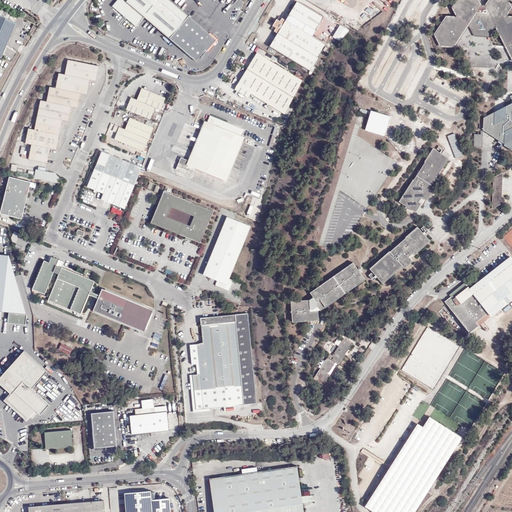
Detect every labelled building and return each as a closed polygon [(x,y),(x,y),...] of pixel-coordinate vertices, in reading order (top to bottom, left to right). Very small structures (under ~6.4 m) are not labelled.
[(118,0),(113,6),(123,16),(127,19),(136,27),(145,18),(169,39),(189,16),(169,0),(118,0)] [(274,26),(276,28),(274,31),(278,34),(270,47),(309,70),(317,57),(305,49),(312,37),(324,17),(297,1),(286,20),(282,18),(280,21),(277,20),(277,19),(273,26),(274,26)] [(10,14),(0,9),(0,16),(8,20),(10,14)] [(474,37),(488,37),(496,26),(489,13),(476,12),(468,25),(474,37)] [(0,56),(1,57),(15,23),(8,20),(0,16),(0,56)] [(339,26),(332,37),(339,41),(348,31),(339,26)] [(317,57),(325,44),(312,37),(305,49),(317,57)] [(302,81),(257,53),(247,69),(264,79),(293,97),(302,81)] [(99,66),(69,60),(66,75),(59,74),(56,89),(50,88),(47,102),(40,101),(35,130),(28,129),(26,144),(32,145),(29,159),(47,163),(50,148),(57,150),(62,120),(69,121),(72,107),(78,108),(81,93),(87,95),(90,80),(97,81),(99,66)] [(251,94),(284,114),(293,97),(264,79),(247,69),(235,90),(248,98),(251,94)] [(133,98),(128,109),(151,119),(156,108),(162,110),(166,98),(143,89),(138,100),(133,98)] [(385,137),(391,118),(371,112),(366,132),(385,137)] [(223,180),(241,136),(244,130),(209,115),(206,122),(188,166),(195,169),(223,180)] [(155,127),(131,116),(126,128),(121,126),(116,137),(145,150),(155,127)] [(187,163),(188,166),(206,122),(203,121),(188,160),(187,163)] [(455,157),(462,155),(454,132),(447,135),(455,157)] [(244,137),(241,136),(223,180),(226,181),(244,137)] [(480,147),(481,139),(472,139),(472,147),(480,147)] [(428,190),(448,159),(433,149),(425,162),(426,162),(414,180),(413,180),(399,202),(415,212),(421,203),(419,202),(421,198),(426,201),(432,192),(428,190)] [(104,151),(97,168),(136,185),(141,173),(143,167),(104,151)] [(192,177),(195,169),(188,166),(187,163),(188,160),(180,158),(175,170),(192,177)] [(136,185),(97,168),(90,186),(97,189),(96,191),(98,192),(99,190),(105,193),(103,198),(127,208),(136,185)] [(36,169),(34,178),(57,183),(59,174),(36,169)] [(504,198),(501,196),(502,174),(494,178),(493,208),(504,202),(504,198)] [(31,182),(10,177),(1,214),(22,219),(31,182)] [(213,210),(164,190),(151,222),(186,236),(185,238),(191,241),(191,239),(200,242),(213,210)] [(340,197),(333,195),(319,240),(327,242),(340,197)] [(353,208),(346,206),(338,232),(344,235),(353,208)] [(221,282),(219,286),(229,290),(233,280),(229,278),(251,226),(227,216),(203,275),(217,280),(221,282)] [(415,255),(430,242),(418,228),(405,238),(406,239),(391,252),(390,251),(370,269),(383,283),(403,266),(404,268),(413,261),(409,257),(413,254),(415,255)] [(11,237),(12,239),(17,241),(20,233),(14,230),(11,237)] [(27,312),(9,257),(0,256),(0,313),(8,314),(7,324),(25,327),(27,312)] [(96,297),(98,294),(91,291),(95,281),(57,265),(59,259),(52,256),(49,262),(44,260),(32,288),(45,294),(54,271),(58,273),(48,299),(81,313),(89,294),(96,297)] [(469,332),(511,299),(511,259),(510,257),(477,284),(474,280),(445,301),(447,304),(443,306),(447,313),(451,309),(469,332)] [(364,281),(352,263),(310,291),(312,296),(309,298),(291,299),(292,320),(318,318),(318,309),(325,305),(325,306),(364,281)] [(100,294),(98,294),(96,297),(98,298),(93,310),(144,331),(153,309),(102,288),(100,294)] [(249,313),(245,314),(254,399),(198,405),(199,410),(212,408),(258,404),(249,313)] [(254,399),(245,314),(202,318),(204,343),(200,344),(191,346),(193,365),(198,365),(198,375),(195,376),(198,405),(254,399)] [(402,371),(435,389),(460,345),(427,327),(402,371)] [(349,346),(350,347),(353,343),(345,338),(334,355),(328,351),(326,355),(329,357),(317,374),(319,376),(317,379),(322,382),(325,379),(326,380),(331,373),(330,372),(328,371),(332,365),(334,366),(337,362),(339,363),(341,360),(342,361),(347,354),(346,353),(344,352),(349,346)] [(70,354),(72,348),(61,342),(58,348),(70,354)] [(22,348),(0,369),(0,380),(9,390),(2,397),(27,419),(36,410),(41,413),(50,401),(31,385),(46,367),(22,348)] [(352,376),(346,372),(342,377),(345,379),(344,381),(346,383),(352,376)] [(198,405),(194,405),(195,413),(212,412),(212,408),(199,410),(198,405)] [(113,410),(92,412),(94,444),(117,444),(113,410)] [(169,430),(167,412),(136,415),(130,416),(132,434),(169,430)] [(416,424),(363,509),(367,511),(417,511),(463,439),(429,419),(424,427),(416,424)] [(449,419),(446,424),(453,428),(456,424),(449,419)] [(48,442),(48,447),(71,445),(70,430),(44,432),(45,442),(48,442)] [(303,511),(298,468),(210,479),(214,511),(303,511)] [(151,511),(150,491),(125,493),(125,511),(151,511)] [(104,511),(103,499),(29,505),(29,511),(104,511)]
